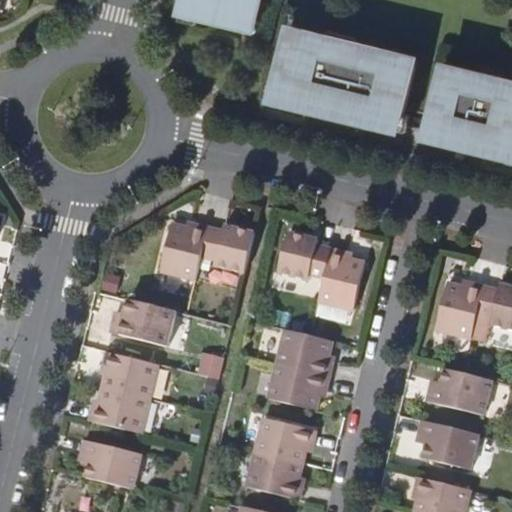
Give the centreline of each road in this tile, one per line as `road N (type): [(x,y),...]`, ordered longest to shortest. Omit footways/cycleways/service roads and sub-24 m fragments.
road 1 (residential): [(351,511),(427,199)]
road 2 (residential): [(0,488),(70,206)]
road 3 (residential): [(176,137),(427,199)]
road 4 (residential): [(70,206),(126,202),(167,164),(176,137)]
road 5 (residential): [(9,99),(11,153),(45,195),(70,206)]
road 6 (residential): [(176,137),(177,111),(154,64),(109,39)]
road 7 (residential): [(109,39),(58,44),(20,76),(9,99)]
